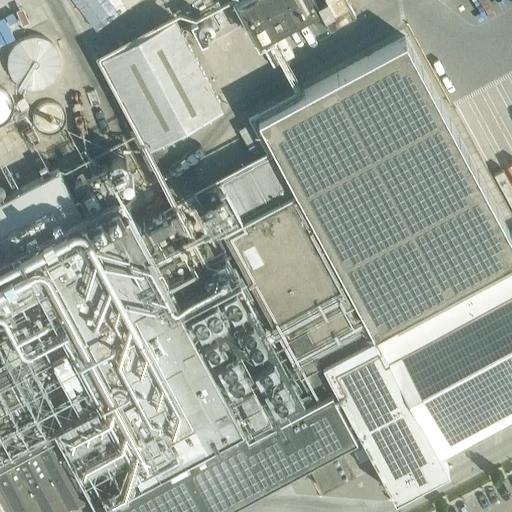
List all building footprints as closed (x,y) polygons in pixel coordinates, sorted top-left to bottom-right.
[(135,0),(76,0),(96,27),(135,0)] [(347,0),(236,0),(257,39),(318,7),(329,27),(355,13),(347,0)] [(149,145),(221,106),(173,16),(101,55),(149,145)] [(0,511),(29,511),(67,492),(75,507),(94,496),(102,511),(211,511),(355,435),(328,386),(335,382),(394,493),(446,465),(439,453),(511,414),(511,233),(510,233),(404,36),(257,115),(296,188),(222,228),(275,326),(310,393),(254,423),(250,416),(295,393),(257,323),(245,329),(179,204),(0,299),(0,511)] [(62,117),(63,112),(62,107),(60,102),(56,99),(52,97),(46,97),(42,98),(37,101),(34,105),(33,109),(33,115),(34,119),(37,123),(42,126),(47,127),(52,127),(56,125),(60,121),(62,117)] [(212,227),(290,186),(272,152),(218,180),(221,184),(196,197),(212,227)] [(106,163),(74,180),(88,206),(120,189),(106,163)] [(75,212),(80,210),(58,168),(0,199),(0,252),(63,219),(64,222),(30,239),(38,256),(85,231),(75,212)] [(322,489),(354,472),(341,447),(308,464),(322,489)]
